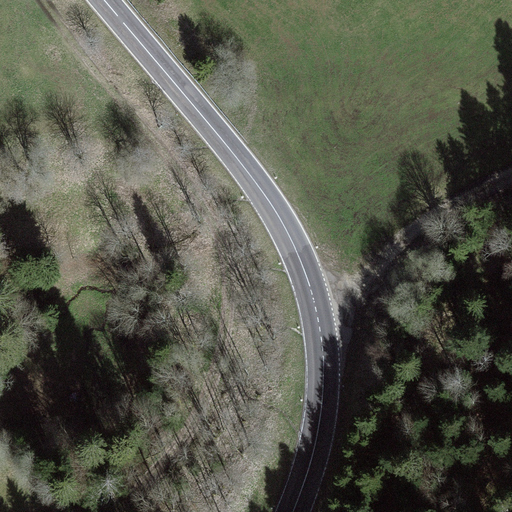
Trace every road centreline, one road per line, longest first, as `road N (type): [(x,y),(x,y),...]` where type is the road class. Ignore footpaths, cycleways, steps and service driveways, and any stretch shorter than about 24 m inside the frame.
road 1 (secondary): [(292,511),(323,386),(308,282),(272,205),(103,0)]
road 2 (track): [(43,0),(180,174),(200,211),(223,277),(232,361)]
